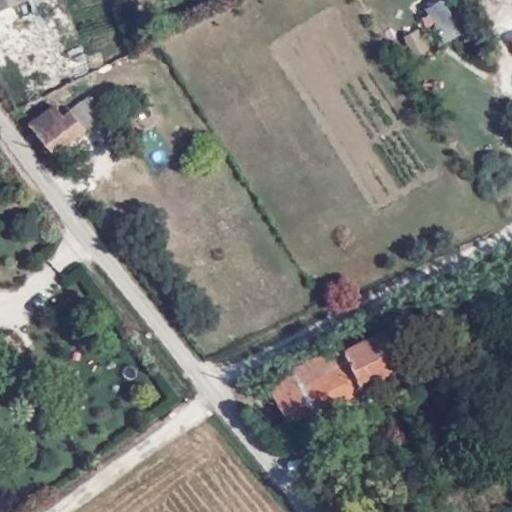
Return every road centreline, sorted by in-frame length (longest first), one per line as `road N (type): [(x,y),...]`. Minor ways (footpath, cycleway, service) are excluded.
road 1 (unclassified): [(0,119),(311,511)]
road 2 (track): [(193,409),(280,511)]
